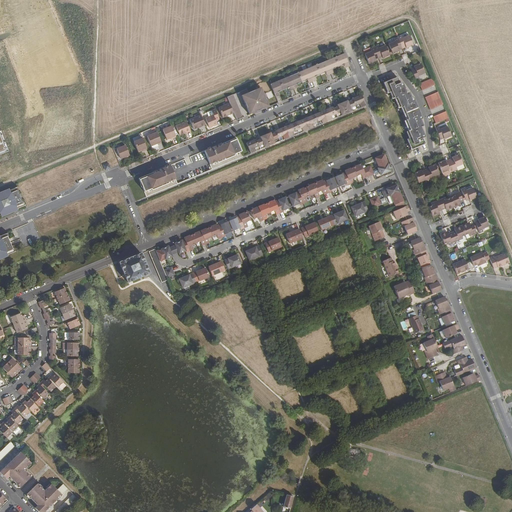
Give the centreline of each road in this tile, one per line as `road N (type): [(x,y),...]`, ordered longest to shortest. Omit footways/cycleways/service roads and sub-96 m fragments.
road 1 (track): [(511,250),(415,21),(346,40),(0,185)]
road 2 (residential): [(167,237),(187,263),(402,173)]
road 3 (residential): [(119,175),(362,77)]
road 4 (residential): [(389,143),(167,237)]
road 5 (residential): [(398,165),(432,152),(425,116),(396,67),(362,77)]
road 6 (residential): [(511,436),(449,288)]
road 7 (residential): [(148,245),(28,295)]
road 8 (residential): [(0,226),(119,175)]
road 9 (residential): [(28,295),(44,353),(0,394)]
